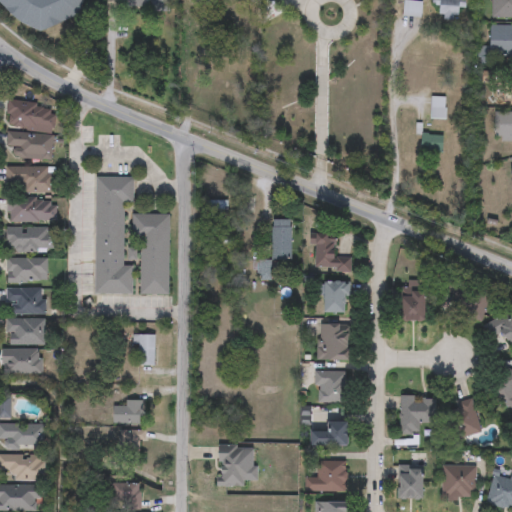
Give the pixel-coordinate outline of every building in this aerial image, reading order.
[(0,0),(0,3),(21,24),(40,32),(77,14),(82,0),(0,0)] [(124,8),(124,0),(170,0),(170,8),(124,8)] [(437,19),(436,0),(459,0),(460,18),(437,19)] [(511,0),(511,19),(491,19),(491,0),(511,0)] [(511,27),(511,56),(490,56),(490,27),(511,27)] [(429,120),(429,97),(444,97),(444,120),(429,120)] [(52,132),(4,127),(7,100),(55,106),(52,132)] [(511,113),(511,142),(494,142),(494,113),(511,113)] [(52,135),(52,160),(13,159),(13,148),(6,147),(6,133),(52,135)] [(442,136),(442,153),(419,153),(419,136),(442,136)] [(22,193),(21,182),(6,182),(5,167),(56,167),(57,193),(22,193)] [(94,293),(95,176),(133,177),(132,202),(124,202),(123,265),(132,265),(131,293),(94,293)] [(55,222),(8,222),(7,200),(55,200),(55,222)] [(168,214),(168,294),(140,294),(140,236),(131,236),(131,214),(168,214)] [(292,261),(292,221),(273,221),(273,261),(292,261)] [(6,250),(7,228),(52,229),(52,251),(6,250)] [(314,233),(333,234),(332,258),(348,258),(348,271),(313,270),(314,233)] [(6,282),(6,258),(47,258),(47,282),(6,282)] [(346,281),(346,312),(322,312),(322,281),(346,281)] [(8,288),(45,288),(45,315),(8,315),(8,288)] [(424,321),(399,321),(399,288),(424,288),(424,321)] [(480,327),(511,309),(511,345),(510,347),(501,331),(487,339),(480,327)] [(6,345),(6,319),(44,319),(44,345),(6,345)] [(316,359),(316,324),(348,324),(348,359),(316,359)] [(138,346),(132,346),(132,335),(154,335),(154,366),(138,366),(138,346)] [(41,349),(41,374),(3,374),(3,349),(41,349)] [(511,371),(511,409),(488,402),(498,368),(511,371)] [(346,403),(313,403),(313,370),(346,370),(346,403)] [(433,397),(433,423),(416,423),(416,435),(397,434),(398,396),(433,397)] [(10,417),(0,417),(0,399),(10,399),(10,417)] [(126,407),(126,401),(142,401),(142,424),(113,424),(113,407),(126,407)] [(457,401),(473,401),(473,434),(457,434),(457,401)] [(309,445),(309,429),(325,429),(325,421),(346,421),(346,445),(309,445)] [(0,424),(44,424),(44,449),(0,449),(0,424)] [(140,457),(120,457),(120,431),(140,431),(140,457)] [(217,484),(218,446),(255,447),(254,485),(217,484)] [(14,481),(13,473),(0,473),(0,456),(44,456),(44,481),(14,481)] [(344,491),(303,491),(303,477),(315,477),(315,460),(344,460),(344,491)] [(396,498),(396,465),(421,465),(421,498),(396,498)] [(473,498),(440,498),(440,465),(473,465),(473,498)] [(511,508),(485,504),(491,469),(511,472),(511,508)] [(138,483),(138,508),(113,508),(113,483),(138,483)] [(0,486),(39,486),(39,510),(0,510),(0,486)] [(346,511),(314,511),(314,502),(346,502),(346,511)]
